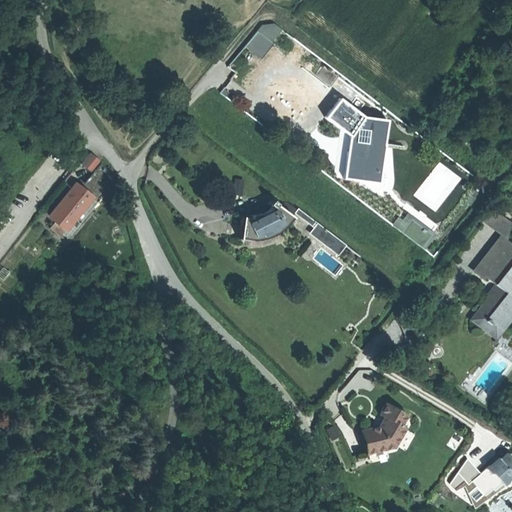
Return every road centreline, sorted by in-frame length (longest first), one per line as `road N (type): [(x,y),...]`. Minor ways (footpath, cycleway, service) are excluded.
road 1 (residential): [(159,266),(288,400),(334,511)]
road 2 (track): [(304,429),(491,187)]
road 3 (track): [(491,187),(263,16)]
road 4 (residential): [(159,266),(169,425),(128,511)]
road 5 (track): [(125,181),(263,16)]
road 6 (residential): [(0,253),(92,132)]
road 7 (residential): [(92,132),(125,181),(159,266)]
road 8 (unclassified): [(42,0),(46,50),(92,132)]
